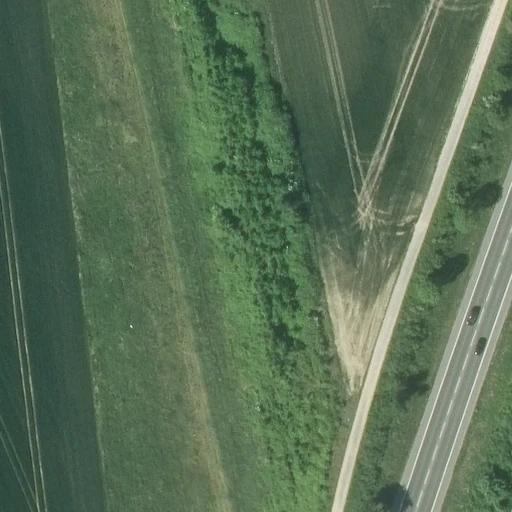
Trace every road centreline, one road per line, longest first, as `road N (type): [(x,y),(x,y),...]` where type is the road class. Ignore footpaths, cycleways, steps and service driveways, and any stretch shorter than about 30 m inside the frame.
road 1 (track): [(347,511),(375,400),(511,5)]
road 2 (primary): [(416,511),(511,236)]
